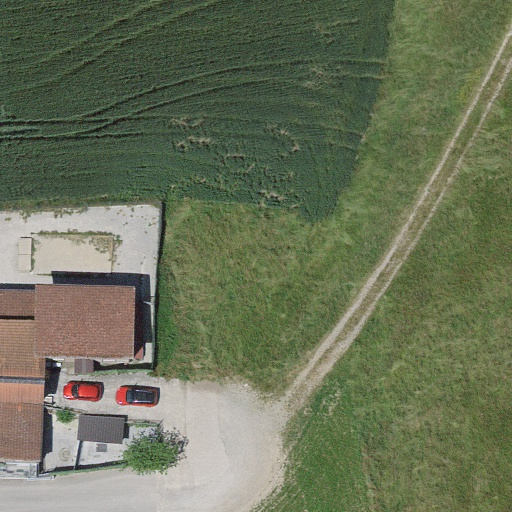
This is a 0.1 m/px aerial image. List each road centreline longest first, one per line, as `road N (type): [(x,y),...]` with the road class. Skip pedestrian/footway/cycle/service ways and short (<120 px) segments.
road 1 (track): [(498,0),(230,454),(160,486)]
road 2 (residential): [(0,496),(160,486)]
